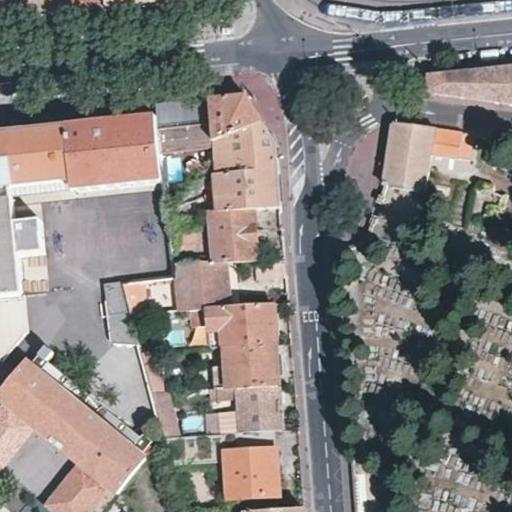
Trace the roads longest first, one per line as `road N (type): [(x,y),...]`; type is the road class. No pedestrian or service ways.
road 1 (tertiary): [(333,511),(311,206)]
road 2 (tertiary): [(292,50),(0,77)]
road 3 (tertiary): [(311,206),(292,50)]
road 4 (residential): [(311,206),(348,134),(391,108)]
road 5 (residential): [(391,108),(511,122)]
